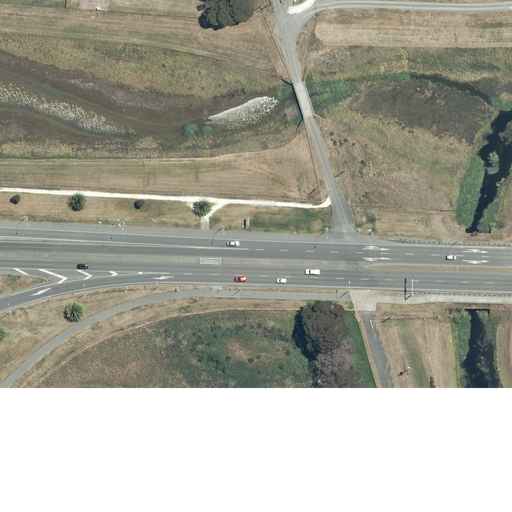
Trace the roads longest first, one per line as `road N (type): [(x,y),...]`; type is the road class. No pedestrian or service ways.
road 1 (secondary): [(511,283),(168,268)]
road 2 (secondary): [(203,247),(511,257)]
road 3 (secondary): [(0,232),(203,247)]
road 4 (secondary): [(0,246),(203,247)]
road 5 (secondary): [(168,268),(97,277),(0,305)]
road 6 (secondary): [(168,268),(0,261)]
